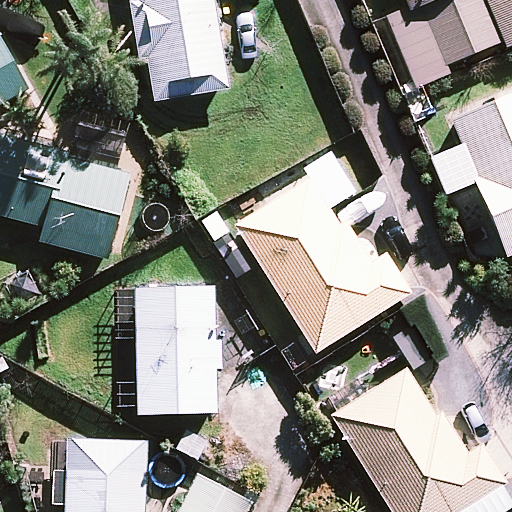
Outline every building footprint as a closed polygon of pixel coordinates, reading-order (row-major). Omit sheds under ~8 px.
[(131,0),(133,6),(124,8),(133,61),(134,67),(142,66),(149,108),(224,96),(208,0),(131,0)] [(397,0),(405,17),(418,12),(446,0),(397,0)] [(474,0),(446,0),(418,12),(443,72),(496,50),(474,0)] [(511,49),(511,0),(479,0),(502,53),(511,49)] [(0,107),(24,94),(0,51),(0,107)] [(511,99),(448,126),(471,182),(468,183),(502,263),(511,259),(511,99)] [(0,140),(0,222),(37,232),(33,247),(103,265),(124,180),(63,165),(65,157),(0,140)] [(306,184),(231,231),(312,358),(408,297),(383,257),(367,267),(341,226),(335,230),(306,184)] [(209,293),(131,295),(133,420),(211,419),(211,374),(217,374),(217,346),(210,346),(209,293)] [(401,373),(326,420),(383,511),(465,511),(502,489),(477,450),(464,458),(437,415),(429,420),(401,373)] [(12,399),(48,425),(62,406),(26,380),(12,399)] [(140,511),(143,447),(63,444),(62,476),(49,476),(48,510),(61,511),(60,511),(140,511)] [(246,511),(248,508),(195,479),(176,511),(246,511)]
